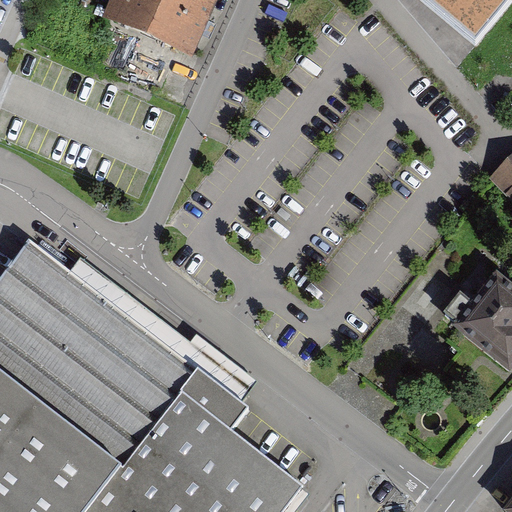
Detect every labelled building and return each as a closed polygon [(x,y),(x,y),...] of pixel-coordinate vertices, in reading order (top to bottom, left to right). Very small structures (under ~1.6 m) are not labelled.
[(110,0),(104,16),(194,55),(218,0),(110,0)] [(511,0),(423,0),(478,46),(511,3),(511,0)] [(511,155),(489,179),(511,200),(511,155)] [(0,511),(284,511),(305,487),(230,429),(247,408),(30,241),(0,279),(0,511)] [(511,279),(497,268),(452,323),(509,370),(511,366),(511,279)]
